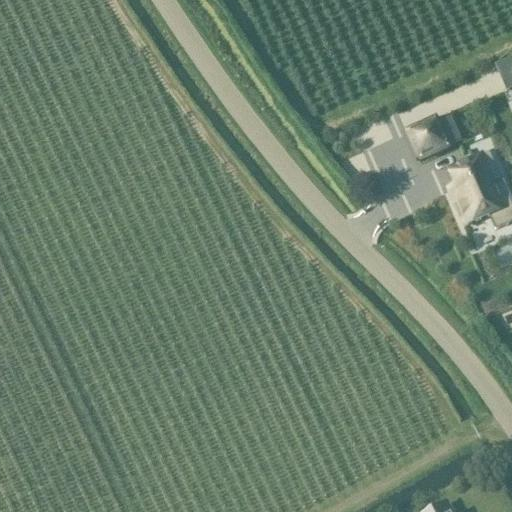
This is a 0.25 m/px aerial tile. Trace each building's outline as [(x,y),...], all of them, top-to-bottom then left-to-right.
[(511,59),(494,68),(505,94),(511,91),(511,93),(511,59)] [(382,116),(352,131),(363,152),(342,162),(352,182),(373,171),(364,154),(393,139),(382,116)] [(460,147),(448,119),(408,137),(420,165),(460,147)] [(463,230),(503,212),(491,183),(483,186),(473,162),(447,173),(458,197),(450,200),(463,230)] [(435,177),(382,187),(388,218),(426,211),(423,192),(438,189),(435,177)]
